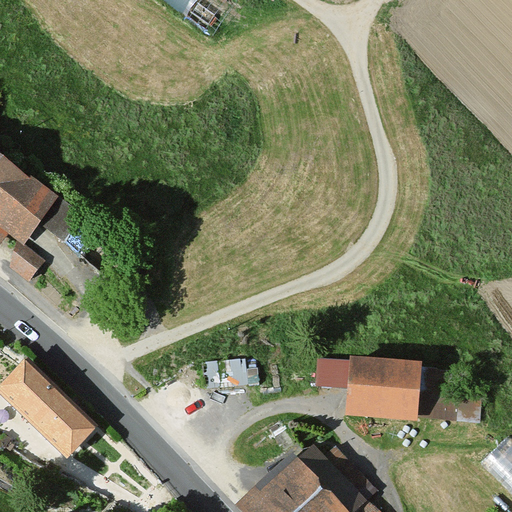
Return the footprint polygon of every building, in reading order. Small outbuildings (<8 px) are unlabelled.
[(174,0),(217,28),(236,0),(174,0)] [(70,196),(0,146),(0,245),(12,229),(35,245),(70,196)] [(0,248),(0,251),(10,257),(21,240),(10,233),(0,248)] [(433,361),(359,354),(353,420),(427,427),(433,361)] [(98,429),(27,356),(0,382),(0,392),(66,460),(98,429)] [(511,437),(508,434),(483,460),(511,488),(511,437)] [(377,511),(316,441),(246,501),(255,511),(377,511)]
